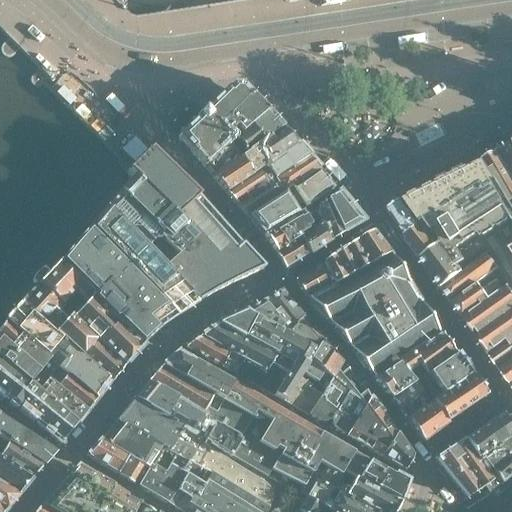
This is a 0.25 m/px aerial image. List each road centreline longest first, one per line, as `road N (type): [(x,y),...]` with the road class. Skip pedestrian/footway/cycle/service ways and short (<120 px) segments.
road 1 (residential): [(18,511),(170,339),(280,277)]
road 2 (residential): [(280,277),(419,454),(427,485),(413,511)]
road 3 (tertiary): [(237,49),(511,8)]
road 4 (residential): [(139,64),(150,123),(280,277)]
road 5 (residential): [(237,49),(358,192)]
road 6 (residential): [(358,192),(511,114)]
